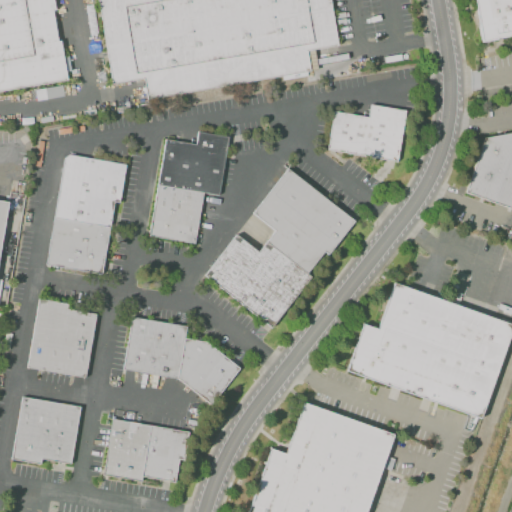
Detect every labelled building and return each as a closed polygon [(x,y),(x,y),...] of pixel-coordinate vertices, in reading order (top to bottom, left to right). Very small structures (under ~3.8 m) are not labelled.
[(0,0),(0,91),(67,78),(53,0),(0,0)] [(97,0),(112,84),(143,78),(147,99),(307,74),(318,70),(313,49),(337,46),(329,0),(97,0)] [(473,0),(511,0),(511,35),(480,41),(473,0)] [(333,112),(327,150),(396,161),(405,110),(370,104),(367,118),(333,112)] [(149,236),(165,138),(195,143),(197,131),(228,137),(217,196),(202,194),(194,244),(149,236)] [(511,133),(484,139),(464,192),(511,207),(511,133)] [(45,265),(64,153),(126,164),(119,202),(113,201),(101,274),(45,265)] [(204,276),(269,327),(312,277),(306,273),(324,252),(329,255),(353,221),(286,168),(251,214),(272,232),(257,251),(234,235),(204,276)] [(362,323),(346,371),(481,417),(511,325),(394,283),(377,329),(362,323)] [(38,299),(26,367),(84,374),(95,315),(67,309),(67,304),(38,299)] [(130,317),(122,368),(176,379),(209,404),(239,367),(205,342),(183,338),(185,327),(130,317)] [(21,396),(9,459),(39,464),(40,458),(69,463),(78,407),(21,396)] [(303,403),(284,454),(268,450),(247,511),(365,511),(393,434),(303,403)] [(111,419),(102,474),(140,481),(142,475),(173,482),(178,459),(184,460),(188,433),(111,419)]
